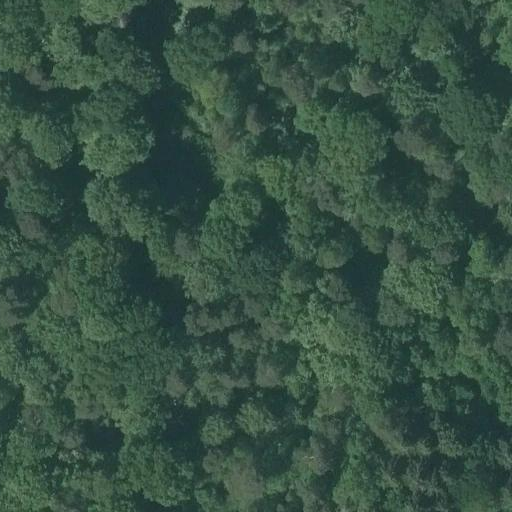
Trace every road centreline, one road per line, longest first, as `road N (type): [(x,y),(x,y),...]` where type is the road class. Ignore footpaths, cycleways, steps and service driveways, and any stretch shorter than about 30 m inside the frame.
road 1 (track): [(66,0),(138,511)]
road 2 (track): [(511,175),(481,193),(459,256),(383,282),(301,256),(91,153)]
road 3 (track): [(293,511),(434,418),(504,355),(511,322)]
road 4 (track): [(130,456),(285,511)]
road 5 (track): [(0,328),(32,337),(61,376),(96,393),(121,387)]
